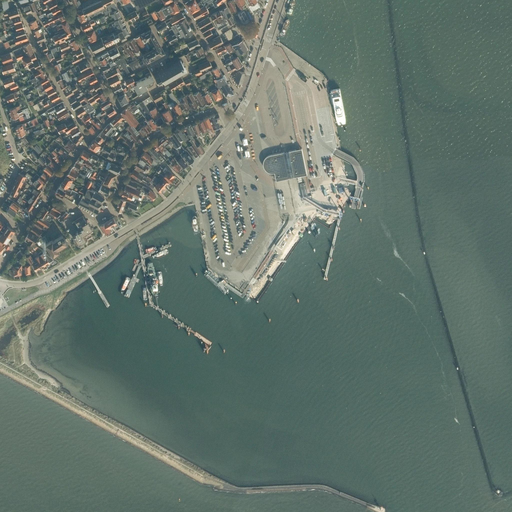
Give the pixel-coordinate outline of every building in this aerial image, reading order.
[(56,0),(54,0),(42,7),(41,7),(41,9),(43,8),(44,10),(47,8),(46,7),(48,6),(50,9),(59,5),(56,0)] [(102,10),(103,9),(106,8),(102,0),(100,0),(75,12),(81,23),(82,25),(88,22),(87,20),(89,19),(90,18),(89,15),(91,15),(91,16),(102,11),(102,10)] [(103,9),(103,10),(105,13),(117,8),(113,0),(102,0),(106,8),(103,9)] [(132,0),(137,10),(157,0),(132,0)] [(212,1),(211,0),(191,0),(186,3),(186,4),(191,12),(203,5),(202,4),(207,1),(209,3),(212,2),(212,1)] [(231,11),(237,8),(234,3),(236,2),(234,0),(230,0),(227,2),(230,6),(228,7),(231,11)] [(239,8),(246,4),(243,0),(234,0),(236,2),(239,8)] [(245,0),(251,10),(252,10),(254,13),(256,12),(257,15),(258,14),(258,13),(259,13),(261,7),(261,6),(261,5),(260,4),(259,4),(256,0),(245,0)] [(166,16),(171,14),(179,10),(174,1),(173,2),(169,4),(161,8),(164,14),(166,16)] [(28,6),(24,7),(26,14),(32,11),(28,4),(27,4),(28,6)] [(61,10),(59,5),(51,9),(53,14),(61,10)] [(209,12),(205,6),(192,13),(195,19),(209,12)] [(226,6),(219,10),(224,19),(224,20),(226,24),(228,27),(230,29),(232,28),(230,24),(234,21),(226,6)] [(236,15),(241,24),(251,19),(245,7),(237,12),(238,14),(236,15)] [(10,18),(19,15),(17,8),(3,12),(4,16),(9,14),(10,18)] [(166,16),(164,14),(161,8),(156,11),(155,11),(151,13),(154,19),(157,18),(155,13),(156,13),(160,19),(166,16)] [(42,14),(39,15),(38,16),(41,20),(46,18),(51,15),(53,14),(51,9),(48,11),(49,12),(47,14),(46,12),(42,14)] [(114,17),(115,20),(121,17),(117,9),(111,12),(112,14),(111,15),(112,18),(114,17)] [(57,13),(60,19),(61,21),(66,18),(62,10),(57,13)] [(224,19),(219,10),(212,14),(212,15),(211,16),(218,29),(220,28),(222,27),(226,24),(224,20),(224,19)] [(131,21),(139,17),(138,17),(140,16),(139,13),(137,14),(136,11),(127,15),(130,21),(131,21)] [(169,19),(171,22),(173,24),(185,18),(182,12),(169,19)] [(54,21),(60,19),(57,13),(53,14),(51,15),(54,21)] [(49,24),(54,21),(51,15),(46,18),(49,24)] [(20,16),(13,19),(8,20),(9,23),(14,22),(14,23),(13,23),(14,24),(22,22),(20,16)] [(139,21),(141,26),(152,22),(150,16),(139,21)] [(112,26),(123,21),(121,17),(115,20),(113,21),(114,23),(112,24),(113,25),(112,26)] [(210,20),(209,17),(197,23),(206,38),(213,34),(210,29),(214,26),(210,20)] [(178,39),(184,35),(184,37),(186,36),(186,37),(193,33),(185,18),(171,26),(172,28),(169,29),(171,34),(167,37),(170,43),(178,39)] [(72,31),(66,19),(61,22),(62,23),(65,30),(66,34),(72,31)] [(94,19),(88,22),(82,25),(81,25),(84,31),(86,34),(93,30),(92,27),(91,25),(96,23),(94,19)] [(36,29),(40,28),(39,25),(38,25),(35,20),(29,23),(31,28),(35,27),(36,29)] [(173,24),(171,22),(167,25),(166,23),(164,24),(163,22),(156,26),(159,32),(166,28),(173,24)] [(24,28),(22,23),(15,25),(16,30),(15,30),(16,31),(24,28)] [(65,30),(62,23),(56,26),(59,33),(65,30)] [(102,26),(100,27),(101,28),(104,36),(110,33),(109,32),(105,34),(103,28),(102,26)] [(121,28),(125,37),(130,34),(126,26),(121,28)] [(43,27),(40,28),(36,29),(33,31),(35,37),(39,35),(41,34),(39,31),(44,29),(43,27)] [(125,37),(121,28),(117,30),(121,39),(125,37)] [(14,33),(16,36),(14,37),(15,39),(21,37),(21,36),(26,34),(24,29),(14,33)] [(149,51),(147,52),(143,54),(144,57),(147,62),(164,53),(151,29),(141,35),(143,38),(142,38),(144,41),(146,40),(150,48),(148,49),(149,51)] [(39,35),(36,37),(38,42),(42,40),(43,41),(44,40),(46,40),(44,35),(47,33),(46,30),(43,32),(43,33),(41,34),(39,35)] [(52,42),(64,37),(73,33),(72,31),(66,34),(65,30),(59,33),(53,36),(50,37),(52,42)] [(93,30),(86,34),(90,43),(98,39),(94,30),(93,30)] [(109,34),(113,43),(120,39),(118,34),(114,36),(112,32),(109,34)] [(66,42),(76,38),(73,33),(64,37),(52,42),(54,45),(65,40),(66,42)] [(21,36),(21,37),(14,39),(16,43),(28,39),(27,36),(26,34),(21,36)] [(106,46),(113,43),(109,34),(106,36),(108,39),(104,41),(106,46)] [(143,38),(141,35),(141,34),(135,38),(140,47),(143,45),(145,48),(147,52),(149,51),(148,49),(144,41),(142,38),(143,38)] [(219,35),(208,41),(211,48),(212,48),(218,45),(217,45),(223,42),(219,35)] [(76,38),(59,46),(61,50),(71,46),(72,50),(80,47),(76,38)] [(94,41),(90,43),(91,45),(94,52),(105,47),(101,38),(99,39),(99,40),(94,42),(94,41)] [(129,46),(130,45),(135,52),(139,49),(133,38),(128,41),(126,42),(129,46)] [(200,47),(199,45),(199,44),(197,39),(186,44),(183,45),(183,44),(181,45),(182,48),(188,45),(190,49),(196,46),(197,48),(200,47)] [(232,46),(233,48),(235,48),(238,53),(241,52),(246,49),(241,41),(232,46)] [(140,65),(139,62),(135,56),(135,57),(134,55),(131,50),(130,51),(125,42),(120,45),(125,53),(128,52),(131,57),(133,61),(129,63),(132,70),(140,65)] [(24,49),(27,55),(34,52),(30,43),(23,46),(24,49)] [(234,51),(233,48),(232,46),(230,43),(225,45),(229,54),(234,51)] [(201,46),(200,47),(197,48),(194,50),(184,55),(187,61),(191,59),(189,55),(193,53),(193,54),(196,52),(197,56),(204,53),(201,46)] [(224,52),(227,51),(224,46),(216,49),(221,60),(224,58),(222,53),(224,52)] [(57,50),(58,50),(57,47),(56,47),(50,50),(50,49),(44,52),(45,53),(44,53),(48,61),(51,59),(54,58),(52,54),(55,53),(54,51),(57,50)] [(112,58),(120,54),(116,47),(108,51),(109,54),(112,58)] [(83,53),(80,48),(75,51),(75,50),(72,52),(74,55),(75,57),(78,56),(83,53)] [(109,54),(108,51),(107,50),(96,57),(98,60),(106,56),(105,56),(108,54),(108,55),(109,54)] [(12,59),(10,53),(1,56),(3,62),(12,59)] [(37,58),(34,53),(30,55),(21,59),(24,67),(33,62),(32,60),(37,58)] [(78,56),(75,57),(71,59),(73,63),(85,57),(83,53),(78,56)] [(112,59),(112,58),(109,54),(108,55),(109,57),(108,58),(109,59),(108,60),(106,56),(98,60),(101,65),(112,59)] [(225,65),(232,62),(228,54),(227,55),(228,58),(222,60),(225,65)] [(232,62),(234,64),(236,68),(242,64),(237,56),(234,58),(232,54),(229,55),(228,54),(232,62)] [(121,63),(122,65),(127,73),(129,72),(125,64),(127,63),(123,57),(114,62),(116,66),(121,63)] [(139,62),(140,65),(147,62),(144,57),(142,58),(143,60),(139,62)] [(116,66),(114,62),(112,59),(101,65),(104,72),(109,69),(108,67),(111,66),(110,65),(113,64),(114,67),(116,66)] [(83,62),(78,65),(80,68),(86,65),(87,64),(89,63),(87,60),(83,62)] [(163,70),(162,70),(163,71),(160,72),(160,71),(158,73),(154,76),(155,78),(158,84),(163,81),(164,84),(165,83),(168,81),(169,81),(169,80),(173,78),(173,79),(174,78),(173,78),(177,76),(178,76),(178,75),(181,73),(182,74),(182,73),(185,72),(185,71),(186,71),(187,71),(185,67),(184,67),(183,64),(183,63),(182,63),(180,60),(178,61),(179,62),(176,63),(176,62),(175,63),(172,65),(171,65),(171,66),(168,68),(167,67),(167,68),(163,70)] [(201,71),(212,66),(209,60),(200,64),(198,65),(199,69),(194,71),(196,76),(202,73),(201,71)] [(38,61),(32,64),(29,66),(30,69),(35,67),(36,68),(41,66),(38,61)] [(15,70),(13,63),(1,67),(3,74),(15,70)] [(77,73),(79,75),(83,73),(88,71),(87,69),(91,67),(89,63),(87,64),(86,65),(80,68),(81,71),(77,73)] [(116,68),(122,65),(121,63),(116,66),(114,67),(110,69),(111,71),(105,74),(108,79),(119,73),(116,68)] [(231,66),(230,64),(225,66),(228,72),(236,68),(234,64),(231,66)] [(217,78),(223,75),(222,75),(217,66),(212,69),(217,77),(217,78)] [(40,79),(46,76),(42,67),(37,69),(38,72),(36,72),(34,74),(35,77),(36,76),(37,79),(36,79),(35,78),(28,81),(30,84),(33,82),(33,83),(34,82),(39,79),(40,79)] [(79,75),(77,73),(74,67),(71,69),(75,77),(76,76),(79,75)] [(88,71),(83,73),(79,75),(76,76),(79,82),(94,74),(91,67),(87,69),(88,71)] [(211,74),(209,71),(199,77),(201,80),(211,74)] [(244,73),(238,71),(235,81),(241,83),(244,73)] [(62,75),(66,81),(70,79),(66,72),(62,75)] [(146,76),(135,82),(136,84),(133,86),(138,95),(141,92),(147,89),(147,87),(148,86),(147,84),(154,80),(150,72),(145,75),(146,76)] [(121,81),(117,74),(108,79),(111,86),(121,81)] [(64,83),(59,75),(55,78),(60,86),(64,83)] [(95,75),(84,80),(86,83),(89,81),(91,84),(98,80),(95,75)] [(218,84),(219,84),(226,81),(226,80),(223,75),(217,78),(217,77),(215,78),(216,79),(218,84)] [(12,76),(3,80),(5,87),(8,85),(8,84),(14,81),(12,76)] [(49,81),(47,76),(40,80),(39,79),(34,82),(33,83),(35,85),(39,86),(38,84),(41,82),(42,84),(49,81)] [(128,86),(129,88),(136,84),(134,82),(135,82),(132,77),(125,81),(128,86)] [(181,90),(187,87),(187,86),(182,78),(176,81),(181,90)] [(220,87),(218,84),(216,79),(214,80),(215,83),(214,84),(215,87),(210,89),(211,91),(211,92),(215,100),(222,97),(218,89),(220,87)] [(40,96),(46,93),(54,88),(49,81),(42,84),(36,88),(40,96)] [(99,82),(98,81),(93,84),(90,86),(87,88),(89,92),(88,93),(89,95),(93,93),(92,91),(95,88),(96,90),(102,87),(99,82)] [(172,90),(179,86),(176,81),(169,85),(172,90)] [(222,90),(229,86),(226,81),(219,84),(222,90)] [(65,91),(71,88),(69,85),(67,86),(65,82),(64,83),(60,86),(62,90),(65,88),(66,90),(65,91)] [(123,89),(120,83),(112,87),(115,93),(123,89)] [(71,88),(65,91),(64,92),(67,97),(74,93),(73,91),(77,89),(75,85),(71,88)] [(229,86),(222,90),(225,95),(229,94),(230,97),(235,94),(236,93),(234,90),(232,90),(229,86)] [(205,92),(207,91),(205,87),(202,89),(203,91),(199,93),(199,91),(193,94),(200,106),(205,103),(200,94),(205,92)] [(54,88),(46,93),(47,93),(49,96),(51,95),(52,95),(53,95),(56,92),(54,88)] [(16,91),(13,93),(5,97),(8,102),(16,98),(16,97),(18,96),(16,91)] [(75,99),(84,93),(83,91),(73,97),(68,100),(71,104),(77,101),(75,99)] [(88,100),(93,97),(99,93),(98,92),(97,93),(97,91),(93,93),(89,95),(90,95),(87,97),(88,100)] [(107,97),(103,91),(99,93),(100,93),(94,97),(96,99),(100,97),(102,100),(107,97)] [(120,96),(118,97),(121,104),(129,100),(126,95),(126,93),(125,93),(124,91),(119,94),(120,96)] [(207,91),(205,92),(206,93),(207,92),(207,93),(202,96),(206,104),(212,102),(209,97),(210,96),(207,91)] [(169,110),(172,116),(176,114),(182,111),(171,92),(169,94),(173,102),(168,105),(171,110),(169,110)] [(189,103),(192,108),(197,105),(190,93),(185,95),(187,98),(188,97),(190,102),(189,103)] [(51,95),(49,96),(52,102),(60,98),(57,94),(54,96),(53,95),(52,95),(51,95)] [(86,103),(89,101),(86,96),(72,105),(74,109),(82,105),(80,102),(84,99),(86,103)] [(142,101),(145,105),(152,100),(150,96),(142,101)] [(187,102),(188,102),(185,96),(181,98),(183,101),(180,103),(184,110),(190,107),(187,102)] [(18,99),(19,103),(22,102),(22,104),(23,104),(24,107),(26,107),(23,98),(18,99)] [(104,110),(105,109),(112,105),(111,104),(108,98),(99,104),(103,109),(101,110),(102,111),(104,110)] [(149,113),(145,105),(142,101),(139,103),(143,110),(144,110),(147,114),(149,113)] [(58,113),(66,108),(62,102),(47,110),(47,111),(46,111),(50,119),(53,117),(51,113),(56,110),(58,113)] [(75,110),(79,116),(92,108),(89,102),(75,110)] [(141,113),(136,105),(133,102),(131,103),(131,104),(127,107),(133,115),(137,111),(140,114),(141,113)] [(173,117),(172,116),(169,110),(168,108),(165,102),(162,103),(165,109),(166,109),(166,110),(161,113),(165,121),(173,117)] [(152,117),(149,113),(147,114),(144,110),(143,110),(139,103),(136,105),(141,113),(142,113),(144,116),(147,115),(150,119),(147,120),(152,128),(157,125),(154,122),(152,117)] [(10,114),(17,111),(17,110),(20,109),(19,107),(20,106),(20,105),(9,109),(10,114)] [(112,105),(105,109),(109,116),(116,111),(112,105)] [(154,122),(157,125),(158,124),(164,121),(158,110),(156,106),(153,108),(152,106),(148,108),(154,119),(155,119),(156,121),(154,122)] [(127,137),(126,137),(130,140),(131,140),(132,139),(135,142),(140,137),(137,134),(136,134),(133,131),(134,130),(131,127),(133,125),(134,124),(135,125),(138,122),(127,107),(120,113),(130,125),(129,125),(126,128),(127,130),(124,134),(127,137)] [(19,117),(20,121),(30,117),(27,108),(22,109),(24,113),(25,112),(26,116),(23,117),(23,116),(19,117)] [(59,120),(60,119),(63,118),(63,117),(69,113),(66,109),(56,115),(59,120)] [(83,124),(92,118),(88,113),(86,114),(87,116),(85,117),(83,115),(79,117),(83,124)] [(116,119),(120,123),(121,123),(122,125),(126,121),(125,120),(123,122),(121,120),(123,118),(119,113),(116,117),(117,118),(116,119)] [(208,117),(213,129),(220,127),(217,120),(220,118),(218,113),(215,115),(208,117)] [(93,124),(94,123),(98,128),(102,125),(95,118),(94,119),(93,117),(90,120),(93,124)] [(118,124),(120,123),(116,119),(117,118),(116,117),(111,121),(119,129),(118,130),(120,131),(122,129),(118,124)] [(214,131),(213,129),(208,117),(203,119),(207,127),(209,126),(211,132),(214,131)] [(142,127),(146,133),(151,129),(147,123),(145,120),(143,121),(145,124),(142,127)] [(200,131),(202,135),(204,135),(203,131),(207,129),(203,120),(197,122),(201,130),(200,130),(200,131)] [(67,133),(78,127),(74,121),(66,125),(63,126),(65,130),(67,129),(67,130),(66,131),(67,133)] [(107,135),(115,126),(110,122),(109,123),(102,130),(107,135)] [(23,129),(26,128),(25,126),(25,125),(25,124),(26,124),(26,123),(17,126),(17,127),(15,127),(16,132),(23,129)] [(63,126),(66,125),(65,123),(56,126),(60,133),(65,130),(63,126)] [(200,131),(197,123),(192,125),(195,133),(196,133),(197,136),(200,135),(200,136),(201,136),(202,135),(200,131)] [(195,133),(192,125),(191,126),(190,124),(185,126),(188,134),(190,138),(191,139),(191,140),(193,139),(191,133),(193,132),(194,134),(195,133)] [(91,125),(87,128),(91,134),(95,130),(91,125)] [(141,136),(146,133),(142,127),(140,129),(139,128),(136,130),(133,125),(131,127),(134,130),(133,131),(136,134),(137,134),(138,133),(141,136)] [(40,130),(33,132),(34,135),(46,131),(45,127),(41,129),(40,129),(40,130)] [(73,137),(81,132),(78,127),(63,137),(65,138),(68,141),(69,139),(70,139),(72,138),(71,136),(69,138),(68,137),(71,135),(73,137)] [(33,132),(32,129),(26,130),(26,128),(23,129),(16,132),(18,136),(20,135),(20,137),(25,136),(24,134),(27,133),(28,134),(33,132)] [(190,138),(188,134),(186,136),(181,128),(174,133),(179,140),(183,138),(185,141),(187,139),(188,141),(191,139),(190,138)] [(72,138),(70,139),(77,144),(83,136),(81,132),(73,137),(72,138)] [(101,132),(95,139),(101,143),(103,141),(107,137),(101,132)] [(122,142),(129,148),(134,142),(131,140),(130,140),(126,137),(127,137),(124,134),(122,132),(119,136),(118,135),(115,138),(117,140),(120,137),(124,140),(122,142)] [(167,136),(166,137),(169,141),(172,145),(175,148),(178,146),(182,152),(180,154),(188,163),(193,159),(192,157),(185,149),(181,144),(173,132),(167,136)] [(164,136),(159,141),(164,146),(168,143),(170,146),(172,145),(169,141),(164,136)] [(68,141),(64,146),(71,151),(76,145),(69,139),(68,141)] [(188,147),(185,149),(192,157),(195,155),(195,156),(199,152),(193,143),(194,143),(191,140),(191,139),(188,141),(191,144),(188,146),(188,147)] [(194,143),(197,147),(201,153),(205,150),(200,144),(198,145),(196,142),(193,139),(191,140),(194,143)] [(104,146),(102,145),(94,140),(88,147),(99,154),(101,150),(104,146)] [(168,156),(171,154),(165,147),(164,148),(157,141),(153,145),(159,152),(162,149),(168,156)] [(111,148),(108,147),(107,146),(104,144),(103,143),(102,145),(104,146),(101,150),(109,154),(111,148)] [(115,150),(115,151),(125,156),(129,148),(119,144),(117,147),(116,147),(115,149),(116,150),(115,150)] [(36,145),(33,147),(38,153),(42,150),(36,145)] [(154,160),(157,163),(158,161),(160,163),(162,162),(157,157),(160,155),(151,145),(147,150),(152,155),(151,156),(154,160)] [(59,149),(56,147),(54,149),(57,152),(59,153),(58,154),(64,160),(69,154),(61,147),(59,149)] [(111,148),(109,154),(107,157),(112,160),(113,157),(114,155),(114,154),(115,152),(115,151),(115,150),(111,148)] [(287,151),(270,155),(268,155),(266,157),(265,159),(264,161),(263,163),(263,166),(264,168),(266,170),(267,171),(270,173),(272,173),(274,173),(276,181),(286,179),(288,178),(291,178),(301,176),(305,175),(307,175),(302,148),(300,149),(287,151)] [(54,149),(50,153),(53,156),(52,157),(59,164),(64,160),(54,149)] [(52,158),(44,150),(42,153),(50,161),(48,164),(55,170),(58,166),(51,160),(52,158)] [(89,162),(90,158),(88,156),(89,154),(83,150),(79,157),(89,162)] [(157,163),(154,160),(153,159),(150,157),(151,155),(146,150),(140,156),(147,162),(146,162),(149,164),(151,161),(156,165),(157,163)] [(50,176),(54,171),(46,165),(47,165),(46,164),(46,163),(45,162),(40,156),(38,157),(32,152),(31,153),(31,154),(31,155),(33,158),(34,158),(35,159),(35,158),(37,159),(36,159),(41,164),(45,167),(43,170),(50,176)] [(89,162),(91,163),(93,160),(96,161),(98,157),(92,154),(90,158),(89,162)] [(168,165),(171,168),(172,166),(177,171),(181,167),(173,158),(172,158),(170,156),(167,158),(171,162),(168,165)] [(179,159),(176,156),(173,158),(175,160),(176,159),(183,168),(187,164),(181,157),(179,159)] [(93,164),(91,163),(89,162),(79,157),(76,161),(83,164),(84,163),(86,165),(86,166),(89,168),(90,167),(91,167),(93,164)] [(87,168),(76,161),(72,167),(78,170),(80,166),(82,167),(82,168),(85,170),(87,171),(85,174),(90,177),(90,176),(93,170),(92,170),(87,168)] [(144,165),(137,161),(134,166),(135,167),(134,169),(139,172),(140,170),(143,172),(144,169),(146,171),(148,168),(150,169),(151,168),(148,165),(146,167),(144,165)] [(108,169),(117,174),(120,167),(110,163),(108,162),(105,169),(107,169),(108,169)] [(173,177),(174,175),(165,167),(162,170),(166,173),(163,177),(170,182),(174,178),(173,177)] [(78,171),(72,168),(68,173),(67,175),(74,179),(78,172),(78,171)] [(49,177),(42,170),(40,169),(39,171),(41,173),(41,172),(42,173),(40,176),(46,180),(49,177)] [(115,179),(117,174),(108,169),(107,169),(106,172),(107,172),(106,174),(115,179)] [(134,169),(130,175),(135,178),(136,178),(140,181),(142,179),(149,183),(151,180),(144,175),(143,177),(138,174),(139,173),(134,169)] [(17,178),(25,182),(26,181),(24,180),(26,176),(25,176),(19,173),(17,178)] [(42,185),(36,180),(35,180),(34,181),(30,178),(32,176),(27,173),(25,176),(26,176),(30,180),(33,182),(37,187),(39,188),(42,185)] [(85,174),(85,175),(79,173),(78,175),(81,176),(85,179),(83,182),(82,181),(80,183),(85,186),(88,180),(90,177),(85,174)] [(36,180),(42,185),(45,181),(39,176),(37,174),(33,178),(36,180)] [(115,179),(106,174),(105,174),(104,176),(105,177),(104,178),(113,183),(115,179)] [(159,182),(165,187),(166,185),(167,185),(168,184),(168,183),(169,183),(163,178),(160,181),(154,175),(153,177),(159,182)] [(63,180),(74,187),(75,184),(71,182),(73,180),(66,176),(63,180)] [(113,183),(104,178),(101,177),(100,179),(103,180),(101,183),(110,188),(113,183)] [(163,189),(165,187),(159,182),(153,177),(152,178),(158,184),(155,187),(161,192),(161,191),(162,191),(163,190),(163,189)] [(25,184),(25,182),(17,178),(14,183),(21,186),(23,183),(25,184)] [(129,179),(126,184),(131,187),(139,190),(144,192),(146,188),(143,186),(142,188),(136,185),(137,183),(129,179)] [(72,189),(74,187),(63,180),(61,184),(67,188),(68,188),(69,186),(72,189)] [(109,189),(102,184),(98,182),(97,184),(101,186),(98,191),(106,195),(109,189)] [(19,190),(21,186),(14,183),(12,188),(20,192),(21,191),(19,190)] [(67,188),(61,184),(60,184),(58,187),(55,192),(62,196),(64,194),(66,190),(70,192),(71,190),(68,188),(67,188)] [(126,184),(123,191),(128,193),(128,192),(137,196),(141,193),(139,192),(140,191),(126,184)] [(39,188),(37,187),(36,188),(34,187),(33,188),(30,186),(28,189),(31,192),(39,197),(43,191),(39,188)] [(20,193),(20,192),(12,188),(10,193),(9,196),(14,199),(16,196),(18,192),(20,193)] [(83,194),(82,195),(80,199),(77,205),(96,215),(99,209),(101,204),(101,203),(101,202),(102,203),(104,198),(103,197),(104,195),(91,189),(91,190),(88,188),(84,195),(83,194)] [(147,189),(146,188),(144,192),(141,198),(145,200),(147,195),(151,200),(154,197),(155,198),(157,197),(155,196),(156,195),(150,190),(149,190),(148,188),(147,189)] [(73,194),(70,192),(66,190),(64,194),(73,199),(73,198),(72,197),(73,196),(72,196),(73,194)] [(123,191),(121,195),(131,199),(132,197),(138,199),(139,197),(129,192),(128,193),(123,191)] [(36,201),(28,195),(23,192),(20,196),(23,198),(24,196),(28,199),(27,201),(33,205),(36,201)] [(36,201),(39,197),(31,192),(31,193),(33,194),(32,195),(29,193),(28,195),(36,201)] [(24,198),(23,198),(20,196),(16,202),(19,203),(20,202),(21,203),(22,201),(25,202),(24,204),(27,207),(26,208),(30,210),(33,205),(27,201),(23,199),(24,198)] [(8,197),(6,200),(11,204),(9,207),(10,207),(16,212),(20,207),(8,197)] [(126,205),(128,201),(120,198),(115,209),(121,212),(124,204),(126,205)] [(128,201),(126,205),(128,206),(127,208),(134,211),(137,205),(128,201)] [(16,213),(9,208),(10,207),(4,203),(2,206),(8,210),(5,213),(11,217),(13,218),(15,214),(16,213)] [(59,214),(62,209),(54,204),(51,209),(59,214)] [(40,215),(39,216),(51,223),(59,214),(51,209),(49,207),(48,210),(45,208),(40,215)] [(64,209),(57,217),(62,222),(69,213),(64,209)] [(47,228),(51,223),(39,216),(36,220),(43,226),(46,227),(47,228)] [(93,230),(87,220),(86,221),(83,216),(75,221),(78,226),(79,225),(82,231),(79,233),(78,231),(75,233),(76,234),(72,237),(78,246),(93,237),(90,232),(93,230)] [(105,222),(112,233),(116,231),(112,225),(117,223),(113,217),(105,222)] [(46,227),(43,226),(36,220),(33,225),(41,230),(42,227),(43,228),(42,229),(45,230),(46,227)] [(107,237),(112,233),(105,222),(100,225),(107,237)] [(10,237),(14,231),(7,226),(4,224),(0,230),(10,237)] [(30,230),(39,237),(43,232),(33,226),(30,230)] [(0,237),(6,242),(10,237),(0,230),(0,232),(2,234),(0,236),(0,237)] [(28,234),(25,238),(26,238),(25,240),(28,243),(31,245),(37,237),(29,231),(28,234)] [(53,256),(59,252),(58,249),(67,243),(65,239),(64,237),(64,238),(62,235),(53,241),(52,240),(45,244),(53,256)] [(41,259),(45,265),(49,263),(49,262),(53,260),(52,258),(48,255),(42,251),(38,254),(39,255),(40,256),(41,259)] [(41,268),(35,259),(33,260),(30,255),(26,257),(31,265),(32,264),(36,270),(41,268)] [(41,268),(45,265),(41,259),(40,256),(39,255),(37,256),(35,258),(35,259),(41,268)] [(14,275),(22,274),(26,273),(26,274),(30,273),(29,266),(25,266),(25,268),(21,268),(21,266),(22,266),(22,263),(13,264),(13,266),(13,269),(10,270),(9,270),(10,274),(11,275),(14,275)]
